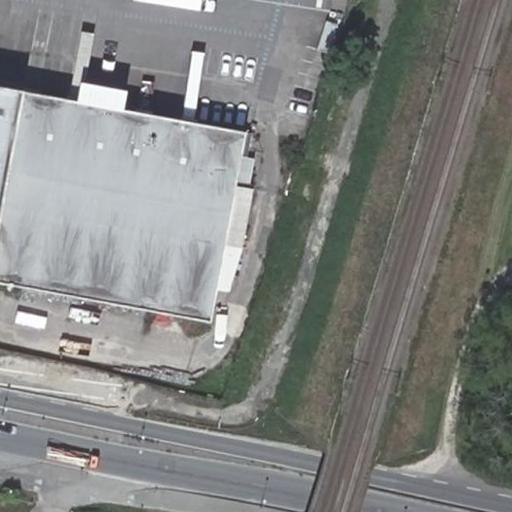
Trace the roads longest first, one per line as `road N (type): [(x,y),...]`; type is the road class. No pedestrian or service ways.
road 1 (secondary): [(511,503),(0,396)]
road 2 (secondary): [(0,438),(393,511)]
road 3 (track): [(411,0),(333,264)]
